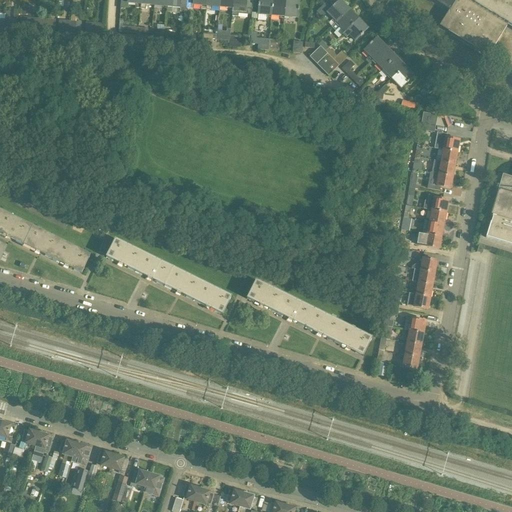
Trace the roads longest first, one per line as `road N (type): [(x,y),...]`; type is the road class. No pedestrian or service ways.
road 1 (residential): [(430,400),(0,273)]
road 2 (track): [(0,34),(300,63),(324,81)]
road 3 (residential): [(430,400),(490,106)]
road 4 (residential): [(180,463),(0,407)]
road 5 (residential): [(355,511),(180,463)]
road 6 (residential): [(376,0),(490,106)]
